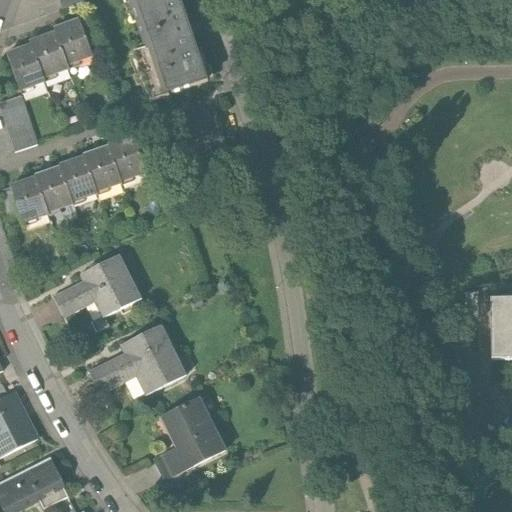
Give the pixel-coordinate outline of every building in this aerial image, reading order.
[(81,0),(56,0),(61,10),(82,2),(81,0)] [(128,0),(132,11),(163,0),(128,0)] [(208,84),(180,0),(163,0),(132,11),(146,53),(135,56),(150,103),(208,84)] [(53,30),(55,34),(67,68),(93,59),(78,21),(53,30)] [(29,43),(30,46),(43,81),(69,72),(67,68),(55,34),(29,43)] [(30,46),(6,55),(20,93),(44,85),(43,81),(30,46)] [(0,105),(0,114),(14,155),(36,148),(20,99),(0,105)] [(108,144),(109,147),(121,183),(146,174),(133,136),(108,144)] [(83,156),(84,157),(96,194),(122,185),(121,183),(109,147),(83,156)] [(58,166),(59,168),(71,204),(97,195),(96,194),(84,157),(58,166)] [(34,176),(34,178),(47,214),(72,206),(71,204),(59,168),(34,176)] [(34,178),(10,187),(11,190),(19,212),(23,225),(48,216),(47,214),(34,178)] [(11,190),(0,194),(0,197),(7,217),(19,212),(11,190)] [(84,283),(52,300),(62,319),(93,303),(102,320),(140,301),(117,257),(80,276),(84,283)] [(511,299),(489,300),(490,361),(511,360),(511,299)] [(126,356),(89,375),(100,396),(137,377),(147,396),(185,377),(160,329),(122,348),(126,356)] [(12,397),(7,399),(0,402),(0,460),(36,442),(12,397)] [(198,402),(162,420),(178,451),(154,463),(164,482),(223,453),(198,402)] [(51,461),(0,487),(0,506),(2,511),(20,511),(39,503),(63,491),(65,489),(51,461)] [(39,503),(43,511),(67,500),(63,491),(39,503)]
